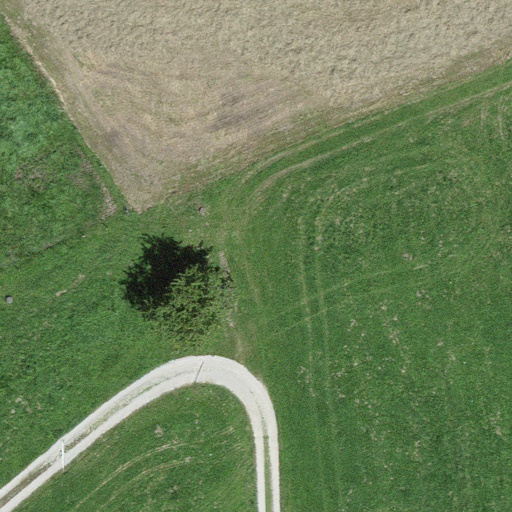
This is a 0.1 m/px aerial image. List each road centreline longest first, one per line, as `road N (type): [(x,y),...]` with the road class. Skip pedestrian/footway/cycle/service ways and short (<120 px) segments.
road 1 (track): [(249,387),(228,227),(237,200),(259,175),(307,152),(511,69)]
road 2 (track): [(268,511),(257,394),(235,375),(202,369),(164,374),(0,503)]
